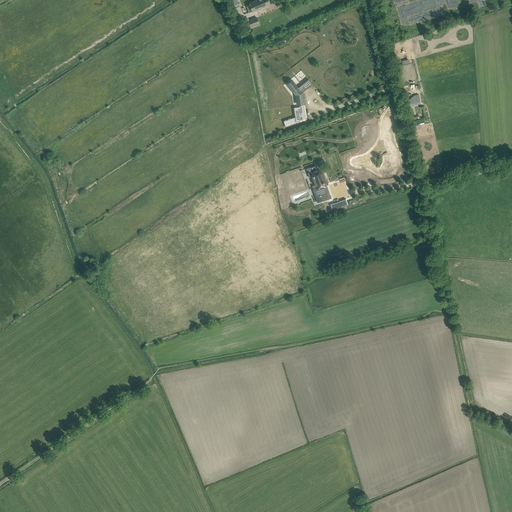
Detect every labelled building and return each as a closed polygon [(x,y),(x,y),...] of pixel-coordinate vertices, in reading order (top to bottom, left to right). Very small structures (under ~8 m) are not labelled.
[(256,0),(246,4),(248,11),(249,13),(252,11),(252,12),(270,4),(268,0),(256,0)] [(244,23),(246,30),(259,25),(257,18),(244,23)] [(304,104),(302,92),(301,91),(311,83),(312,84),(308,79),(298,87),(292,80),(287,84),(293,92),(294,91),(296,94),(295,95),(297,104),(303,103),(303,104),(304,104)] [(413,105),(421,103),(419,94),(414,95),(412,97),(412,99),(407,100),(409,107),(413,107),(413,105)] [(304,108),(297,109),(298,121),(299,120),(305,118),(304,108)] [(312,176),(315,185),(316,185),(317,187),(312,189),(317,203),(323,200),(321,194),(327,192),(324,182),(326,182),(322,172),(320,173),(319,169),(317,170),(315,166),(312,167),(312,166),(311,167),(312,168),(316,167),(317,170),(312,172),(313,176),(312,176)] [(346,199),(333,204),(335,210),(348,205),(346,199)]
